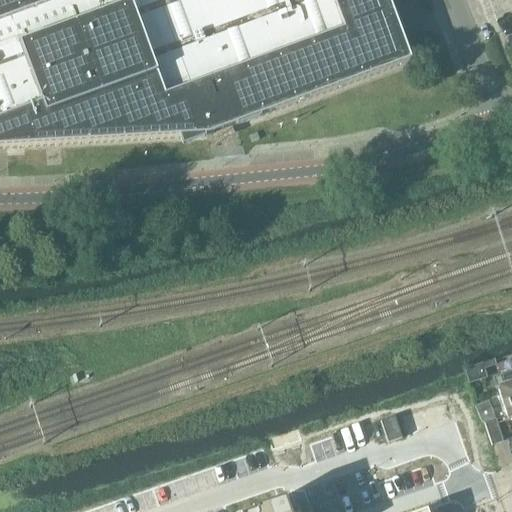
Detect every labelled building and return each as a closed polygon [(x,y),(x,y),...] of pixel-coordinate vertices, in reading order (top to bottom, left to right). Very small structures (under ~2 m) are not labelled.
[(0,0),(0,149),(7,149),(178,139),(182,149),(204,140),(203,137),(206,137),(209,137),(236,127),(353,84),(409,63),(396,28),(392,16),(385,0),(0,0)] [(258,134),(250,137),(253,144),(260,141),(258,134)] [(482,367),(464,373),(469,387),(487,381),(484,372),(482,367)] [(511,419),(511,373),(503,377),(506,386),(498,389),(509,420),(511,419)] [(488,403),(474,408),(480,424),(494,419),(488,403)] [(394,418),(380,423),(388,445),(402,440),(394,418)] [(292,511),(290,503),(263,511),(292,511)]
